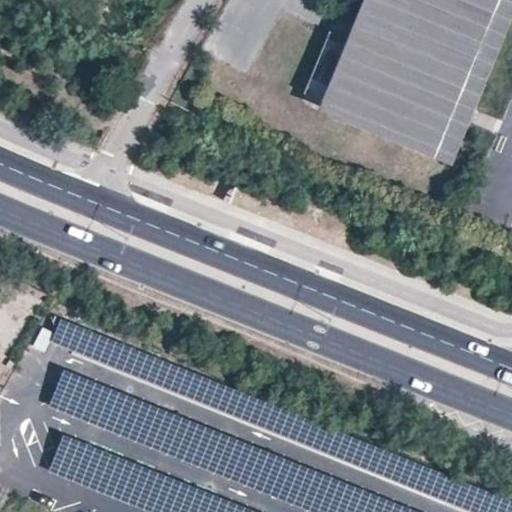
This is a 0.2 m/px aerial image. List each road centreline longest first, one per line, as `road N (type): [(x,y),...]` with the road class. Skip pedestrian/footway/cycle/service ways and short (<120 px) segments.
road 1 (primary): [(511,369),(0,159)]
road 2 (primary): [(0,212),(511,419)]
